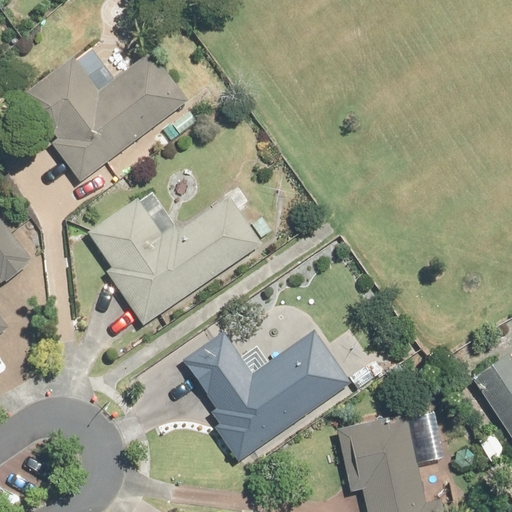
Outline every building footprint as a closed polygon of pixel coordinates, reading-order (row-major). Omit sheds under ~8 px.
[(30,133),(49,133),(53,138),(46,143),(74,180),(179,101),(140,51),(93,87),(69,55),(19,93),(19,113),(30,133)] [(102,271),(140,324),(254,243),(222,198),(172,233),(167,225),(155,234),(131,200),(83,233),(107,267),(102,271)] [(0,329),(3,326),(0,322),(0,280),(21,264),(19,261),(23,258),(0,228),(0,329)] [(217,330),(177,358),(211,406),(205,410),(214,423),(207,428),(234,465),(349,384),(309,327),(246,371),(217,330)] [(511,347),(467,378),(511,443),(511,347)] [(399,418),(331,432),(343,492),(357,489),(361,511),(445,511),(443,502),(417,507),(399,418)]
